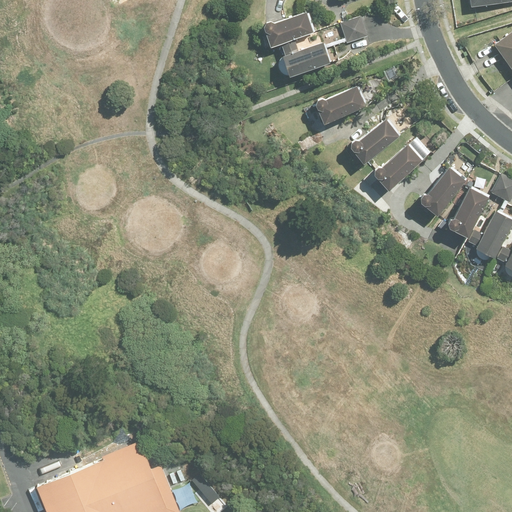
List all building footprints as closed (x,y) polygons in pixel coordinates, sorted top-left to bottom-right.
[(260,26),(267,46),(311,31),(304,11),(271,23),(268,20),(263,22),(260,26)] [(340,23),(347,42),(368,35),(361,16),(340,23)] [(511,29),(493,44),(511,71),(511,29)] [(293,42),(281,46),(284,53),(280,54),(287,75),(328,61),(321,41),(295,50),(293,42)] [(389,70),(391,77),(398,74),(395,67),(389,70)] [(315,100),(313,104),(321,123),(363,105),(355,85),(324,98),(320,97),(315,100)] [(348,142),(347,146),(361,163),(398,134),(384,117),(357,139),(352,138),(348,142)] [(372,170),(372,175),(386,190),(420,159),(406,143),(381,167),(376,167),(372,170)] [(447,166),(425,192),(421,193),(418,197),(418,202),(435,215),(464,180),(447,166)] [(511,177),(500,172),(491,192),(510,200),(511,196),(511,177)] [(447,219),(445,223),(446,227),(466,237),(488,197),(468,186),(451,217),(447,219)] [(494,258),(511,222),(511,218),(494,210),(483,233),(474,229),(468,241),(476,245),(474,248),(494,258)] [(504,245),(497,258),(505,262),(503,265),(511,269),(511,247),(511,249),(504,245)] [(183,511),(184,511),(165,464),(155,468),(144,439),(105,454),(106,459),(41,485),(51,511),(183,511)]
